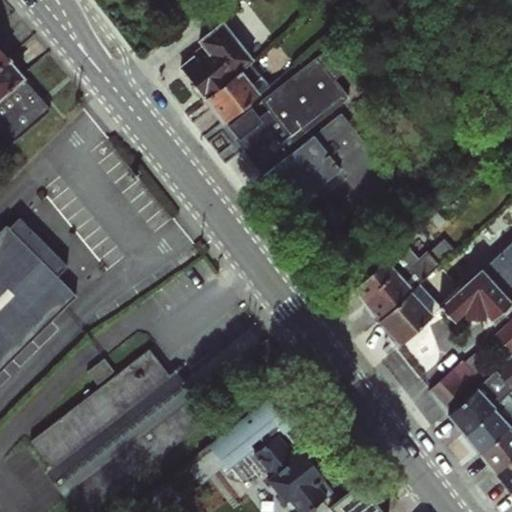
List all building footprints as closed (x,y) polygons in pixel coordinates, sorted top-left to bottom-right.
[(240,69),(250,61),(253,59),(221,20),(195,40),(202,49),(178,66),(201,99),(240,69)] [(320,152),(310,138),(304,131),(348,97),(333,78),(344,69),(326,47),(259,100),(266,109),(256,116),(250,107),(226,126),(243,148),(258,167),(289,207),(315,186),(334,171),(320,152)] [(0,54),(0,96),(21,79),(0,54)] [(250,61),(240,69),(258,90),(268,83),(250,61)] [(240,69),(201,99),(221,124),(259,92),(258,90),(240,69)] [(46,109),(21,79),(0,96),(0,135),(6,142),(46,109)] [(340,115),(310,138),(320,152),(334,171),(315,186),(322,195),(346,176),(368,204),(394,183),(340,115)] [(0,364),(84,282),(13,211),(0,224),(0,364)] [(511,247),(460,296),(486,323),(500,311),(509,321),(497,332),(511,347),(511,247)] [(369,293),(418,346),(452,314),(403,261),(369,293)] [(197,403),(143,342),(34,437),(89,499),(173,426),(197,403)] [(471,355),(436,384),(511,474),(511,408),(506,401),(511,395),(511,377),(503,366),(490,377),(471,355)] [(397,511),(372,480),(360,489),(285,391),(224,438),(258,483),(274,470),(306,511),(397,511)]
